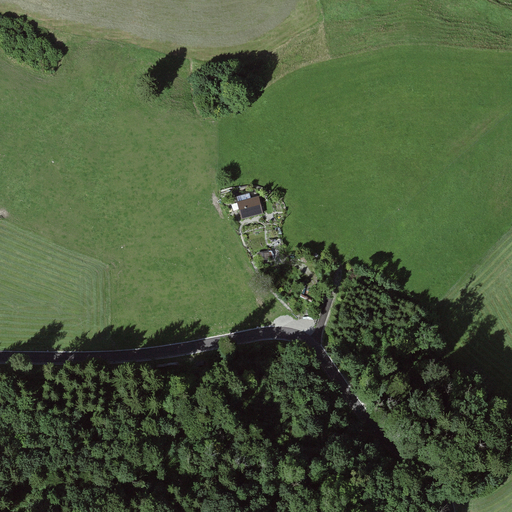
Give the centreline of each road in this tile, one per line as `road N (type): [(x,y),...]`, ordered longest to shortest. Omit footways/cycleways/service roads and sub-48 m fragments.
road 1 (unclassified): [(448,511),(437,466),(365,404),(315,338),(274,336),(169,356),(0,358)]
road 2 (track): [(338,511),(292,465),(248,446),(132,488),(43,487)]
